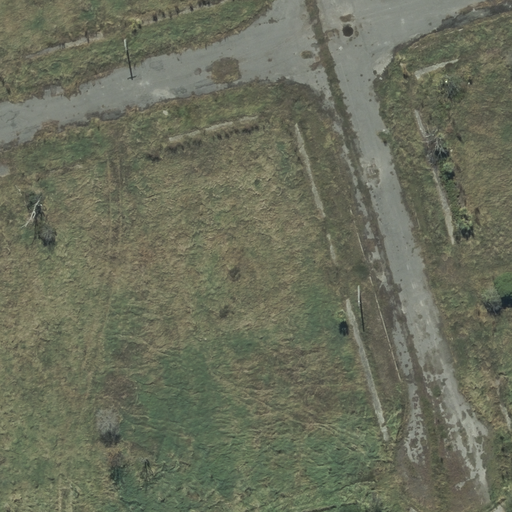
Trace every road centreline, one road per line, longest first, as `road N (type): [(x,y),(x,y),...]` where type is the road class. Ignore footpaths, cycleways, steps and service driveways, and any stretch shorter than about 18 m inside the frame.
road 1 (track): [(333,35),(454,466)]
road 2 (track): [(0,131),(333,35)]
road 3 (track): [(333,35),(457,0)]
